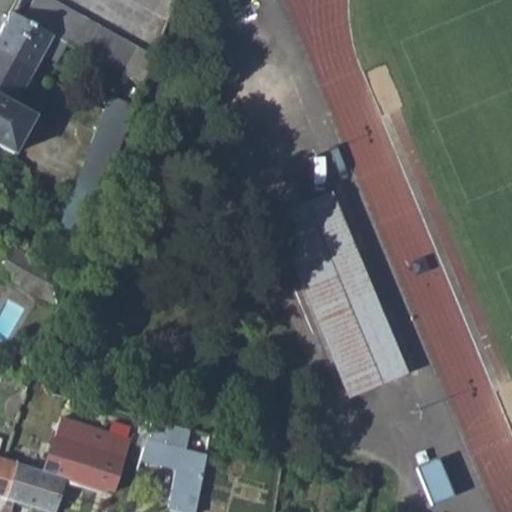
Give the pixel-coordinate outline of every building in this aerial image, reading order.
[(48,0),(30,0),(20,19),(62,42),(139,82),(149,54),(48,0)] [(131,0),(163,17),(169,0),(131,0)] [(6,11),(0,21),(0,54),(28,70),(37,54),(52,62),(62,42),(20,19),(6,11)] [(0,54),(0,99),(10,104),(28,70),(0,54)] [(108,95),(102,111),(126,120),(132,104),(108,95)] [(0,99),(0,149),(8,154),(29,115),(10,104),(0,99)] [(102,111),(88,146),(112,155),(126,120),(102,111)] [(88,146),(84,156),(108,166),(112,155),(88,146)] [(84,156),(79,170),(103,179),(108,166),(84,156)] [(79,170),(71,192),(94,201),(103,179),(79,170)] [(337,190),(278,215),(352,391),(410,368),(337,190)] [(71,192),(58,224),(82,233),(94,201),(71,192)] [(58,224),(52,240),(76,249),(82,233),(58,224)] [(1,240),(0,242),(0,276),(55,307),(67,277),(1,240)] [(58,422),(42,475),(64,482),(104,497),(104,494),(112,497),(129,444),(58,422)] [(149,422),(136,463),(171,474),(165,511),(164,511),(191,511),(203,457),(181,453),(187,432),(149,422)] [(40,459),(44,442),(29,438),(25,456),(40,459)] [(444,453),(416,465),(425,487),(454,476),(444,453)] [(0,499),(13,503),(19,488),(0,481),(0,470),(2,463),(0,462),(0,499)] [(2,463),(0,470),(0,481),(19,488),(13,503),(38,511),(54,511),(64,482),(42,475),(2,463)]
